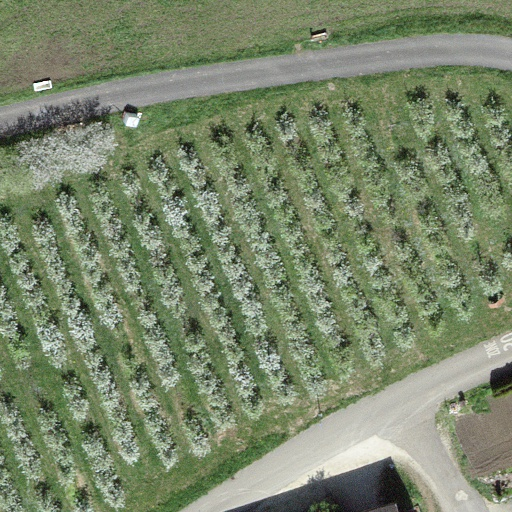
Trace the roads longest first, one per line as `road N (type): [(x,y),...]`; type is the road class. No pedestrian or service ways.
road 1 (track): [(511,55),(426,51),(207,79),(0,119)]
road 2 (unclassified): [(220,511),(396,408),(511,352)]
road 3 (track): [(396,408),(459,511)]
